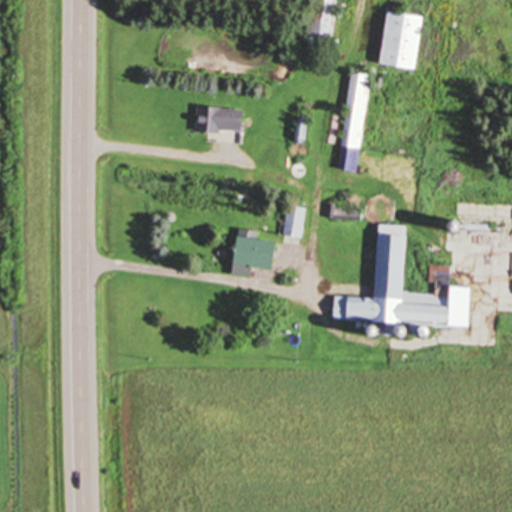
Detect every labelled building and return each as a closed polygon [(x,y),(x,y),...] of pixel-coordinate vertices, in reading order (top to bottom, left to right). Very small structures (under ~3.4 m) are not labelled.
[(340,0),(314,0),(310,45),(335,48),(340,0)] [(427,16),(391,11),(384,66),(420,70),(427,16)] [(341,170),(361,172),(373,75),(354,72),(341,170)] [(198,130),(245,135),(248,110),(200,106),(198,130)] [(310,209),(292,205),(285,235),(303,240),(310,209)] [(473,327),(475,287),(454,286),(455,266),(433,265),(432,282),(438,282),(438,294),(407,293),(410,226),(381,224),(378,298),(337,296),(336,321),(473,327)] [(277,276),(281,240),(241,235),(237,271),(277,276)]
